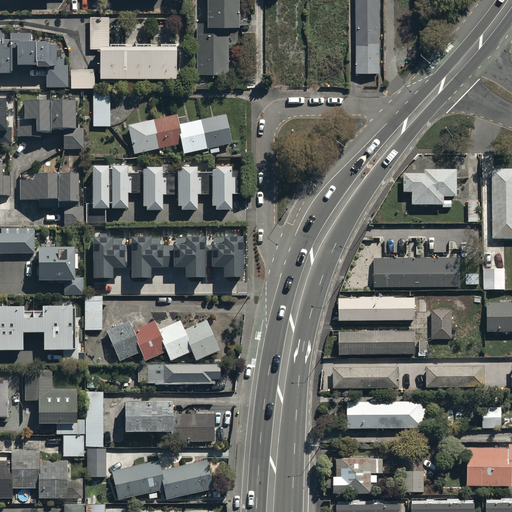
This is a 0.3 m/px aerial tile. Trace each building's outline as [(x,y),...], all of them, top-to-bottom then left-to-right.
[(238,0),(205,0),(205,22),(197,22),(197,74),(228,73),(228,25),(239,25),(238,0)] [(348,48),(347,0),(331,0),(331,2),(320,2),(321,48),(348,48)] [(379,0),(354,0),(356,72),(380,71),(379,0)] [(419,0),(391,0),(392,48),(420,48),(419,0)] [(175,43),(108,43),(107,15),(89,15),(89,49),(100,49),(100,77),(175,77),(175,43)] [(0,70),(11,70),(11,68),(32,68),(32,63),(45,63),(45,85),(67,85),(67,63),(63,63),(63,56),(55,56),(55,39),(35,39),(35,36),(32,36),(32,32),(10,32),(10,38),(5,38),(5,27),(0,26),(0,70)] [(94,68),(70,69),(70,87),(94,86),(94,68)] [(109,89),(92,89),(92,126),(110,125),(109,89)] [(0,142),(10,143),(10,129),(6,129),(6,99),(0,98),(0,142)] [(75,101),(22,101),(22,115),(18,115),(18,136),(41,136),(41,132),(51,132),(51,129),(63,129),(63,148),(83,149),(83,128),(74,128),(75,101)] [(176,114),(127,125),(133,154),(181,144),(183,154),(232,143),(226,115),(178,125),(176,114)] [(125,161),(122,158),(118,158),(115,161),(115,166),(101,166),(102,163),(95,163),(95,166),(91,166),(91,204),(86,204),(85,227),(105,227),(106,208),(128,209),(128,193),(142,193),(142,207),(145,207),(145,211),(162,211),(162,195),(177,195),(177,206),(181,207),(181,210),(197,210),(197,194),(211,194),(210,205),(214,205),(214,210),(231,210),(231,193),(240,194),(240,172),(231,171),(231,167),(215,167),(215,170),(211,169),(211,172),(197,172),(197,167),(180,167),(180,171),(177,171),(176,172),(162,172),(162,167),(145,166),(145,169),(141,169),(141,171),(137,171),(137,173),(127,173),(127,166),(124,166),(125,161)] [(0,195),(10,195),(10,177),(2,177),(2,160),(0,159),(0,195)] [(511,168),(491,169),(492,238),(511,238),(511,168)] [(457,170),(425,170),(425,174),(403,174),(403,193),(413,193),(413,205),(443,205),(443,208),(452,208),(452,196),(457,196),(457,170)] [(78,206),(78,174),(33,174),(33,180),(20,180),(20,199),(38,199),(38,208),(64,208),(64,226),(84,226),(84,206),(78,206)] [(468,221),(479,222),(479,200),(468,200),(468,221)] [(0,233),(0,253),(34,253),(34,228),(0,229),(0,233)] [(94,237),(94,277),(113,277),(113,266),(133,266),(133,277),(151,277),(151,266),(186,266),(186,277),(206,277),(206,267),(224,267),(224,277),(244,277),(243,237),(225,237),(225,239),(215,239),(215,245),(205,246),(205,237),(186,237),(186,239),(176,239),(176,245),(161,245),(160,238),(152,238),(152,236),(132,237),(132,246),(123,246),(123,238),(113,238),(113,237),(94,237)] [(74,247),(37,247),(37,280),(64,280),(64,295),(83,295),(83,276),(74,276),(74,268),(78,268),(78,253),(74,253),(74,247)] [(460,258),(373,258),(373,287),(460,286),(460,258)] [(506,269),(484,269),(484,289),(506,289),(506,269)] [(478,273),(465,273),(465,284),(478,284),(478,273)] [(160,286),(148,286),(148,296),(160,296),(160,286)] [(102,296),(84,296),(84,330),(102,330),(102,296)] [(414,298),(339,297),(339,320),(414,320),(414,298)] [(0,306),(0,349),(23,349),(22,332),(44,331),(45,350),(63,350),(64,365),(84,364),(83,317),(75,318),(74,308),(72,308),(72,300),(62,300),(62,305),(41,306),(41,311),(23,311),(23,306),(0,306)] [(511,301),(485,301),(485,332),(511,332),(511,301)] [(452,309),(431,309),(431,339),(452,338),(452,309)] [(219,350),(206,320),(184,331),(179,319),(158,329),(153,321),(134,330),(129,319),(105,330),(119,361),(139,352),(143,361),(165,351),(169,361),(190,351),(195,362),(219,350)] [(416,331),(339,331),(339,353),(416,353),(416,331)] [(428,340),(419,339),(419,356),(426,356),(426,353),(427,353),(428,340)] [(148,365),(148,366),(137,366),(137,383),(155,383),(155,384),(214,384),(214,380),(219,380),(219,364),(148,365)] [(485,366),(426,366),(426,388),(485,387),(485,366)] [(398,367),(333,367),(333,389),(399,388),(398,367)] [(56,423),(56,434),(84,434),(84,420),(77,420),(77,388),(51,388),(51,369),(24,369),(24,400),(38,400),(38,423),(56,423)] [(98,377),(87,377),(87,388),(98,388),(98,377)] [(103,391),(85,391),(86,447),(103,446),(103,391)] [(423,401),(347,401),(347,428),(422,428),(422,418),(426,418),(426,408),(423,408),(423,401)] [(214,412),(172,413),(172,402),(124,403),(125,433),(170,431),(171,442),(214,441),(214,412)] [(482,410),(482,427),(511,427),(511,416),(502,416),(502,410),(482,410)] [(440,414),(428,414),(427,425),(440,425),(440,414)] [(84,435),(62,435),(62,457),(84,457),(84,435)] [(509,447),(468,446),(468,486),(511,486),(511,441),(509,442),(509,447)] [(106,449),(86,448),(86,477),(106,477),(106,449)] [(0,496),(12,497),(12,488),(36,487),(37,498),(77,497),(77,479),(67,479),(67,460),(38,461),(38,449),(11,450),(11,461),(3,461),(2,456),(0,455),(0,496)] [(384,459),(337,458),(336,476),(333,476),(333,493),(372,493),(372,482),(377,482),(377,473),(384,473),(384,459)] [(206,459),(161,469),(159,460),(110,470),(116,500),(148,493),(149,498),(158,496),(156,491),(164,489),(166,500),(213,490),(206,459)] [(423,471),(403,471),(403,492),(424,492),(423,471)] [(511,511),(511,498),(486,498),(485,511),(511,511)] [(473,511),(474,500),(412,501),(412,511),(473,511)] [(337,502),(337,511),(400,511),(401,503),(337,502)] [(104,511),(105,504),(92,503),(92,511),(104,511)]
